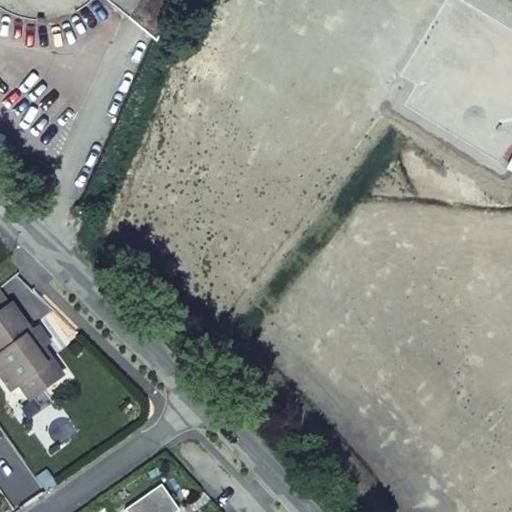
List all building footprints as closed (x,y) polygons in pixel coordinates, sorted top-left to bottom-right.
[(108,0),(125,13),(132,0),(108,0)] [(132,0),(125,13),(154,37),(169,0),(132,0)] [(0,295),(0,315),(11,307),(1,295),(0,295)] [(33,353),(40,348),(47,343),(38,332),(31,335),(11,307),(0,315),(0,375),(10,390),(18,385),(29,399),(61,376),(49,360),(42,366),(33,353)] [(49,360),(40,348),(33,353),(42,366),(49,360)] [(178,511),(160,487),(124,511),(178,511)]
